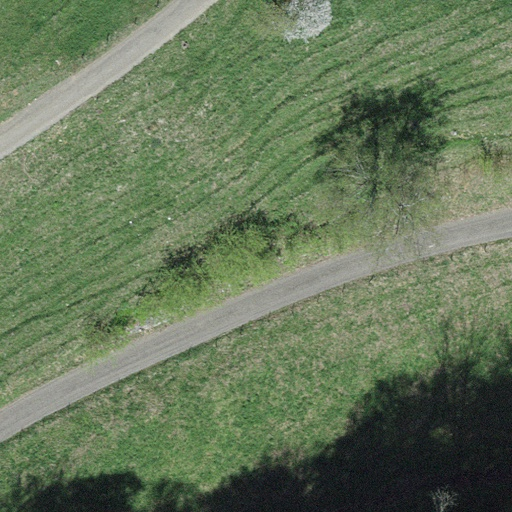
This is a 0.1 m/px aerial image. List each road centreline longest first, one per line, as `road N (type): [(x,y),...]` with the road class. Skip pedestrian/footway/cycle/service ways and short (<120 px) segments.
road 1 (unclassified): [(511,220),(415,237),(204,322),(0,424)]
road 2 (unclassified): [(0,140),(187,0)]
